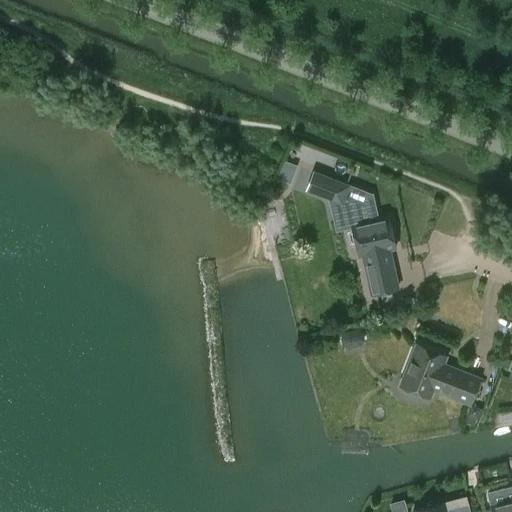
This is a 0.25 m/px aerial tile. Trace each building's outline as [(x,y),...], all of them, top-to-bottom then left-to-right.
[(283,159),(276,178),(290,183),(297,164),(283,159)] [(337,180),(331,195),(350,202),(355,224),(351,225),(358,255),(362,254),(371,296),(399,290),(390,248),(396,247),(389,217),(377,219),(371,193),(360,196),(359,189),(337,180)] [(470,405),(482,377),(446,363),(449,355),(416,341),(399,385),(431,398),(434,391),(470,405)] [(511,511),(511,500),(491,506),(492,511),(511,511)] [(391,504),(393,511),(407,511),(405,501),(391,504)] [(446,511),(445,503),(410,511),(446,511)]
